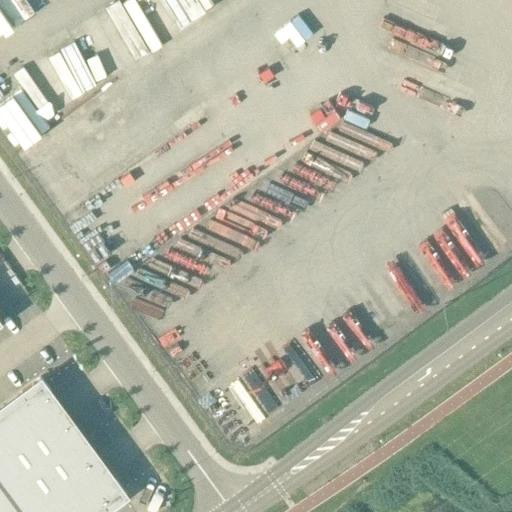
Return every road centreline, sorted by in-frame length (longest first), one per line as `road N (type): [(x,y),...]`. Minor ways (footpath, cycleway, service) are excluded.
road 1 (tertiary): [(236,511),(511,308)]
road 2 (unclassified): [(78,303),(230,511)]
road 3 (unclassified): [(0,195),(78,303)]
